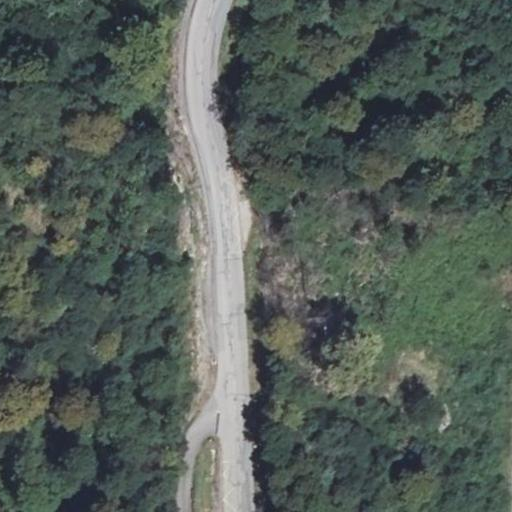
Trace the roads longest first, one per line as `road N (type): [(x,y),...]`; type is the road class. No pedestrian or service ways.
road 1 (tertiary): [(234,407),(223,210),(203,91),(214,0)]
road 2 (residential): [(183,511),(184,447),(204,413),(234,407)]
